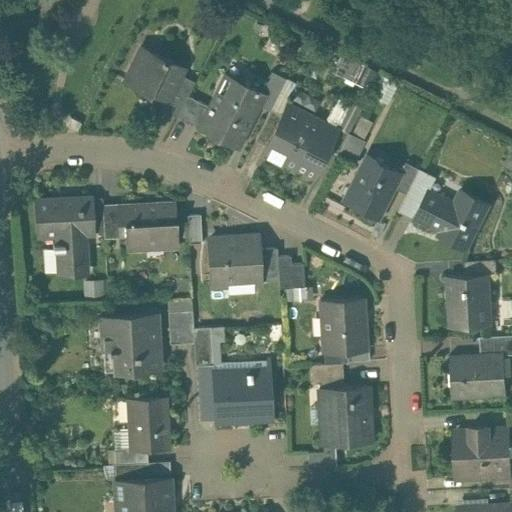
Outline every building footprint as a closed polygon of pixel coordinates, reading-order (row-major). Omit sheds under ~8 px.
[(184,66),(140,45),(123,80),(150,93),(151,91),(166,98),(165,100),(167,101),(180,74),(184,66)] [(264,92),(225,72),(225,74),(228,75),(220,91),(217,89),(209,106),(198,127),(199,128),(203,121),(224,131),(220,139),(236,147),(264,92)] [(180,74),(167,101),(165,100),(161,108),(177,116),(187,95),(195,81),(180,74)] [(209,106),(187,95),(177,116),(198,127),(209,106)] [(335,127),(287,103),(281,114),(265,145),(256,163),(258,164),(264,153),(311,177),(326,147),(336,128),(335,127)] [(281,114),(270,108),(254,139),(265,145),(281,114)] [(81,122),(70,117),(66,124),(77,130),(81,122)] [(348,131),(336,125),(335,127),(336,128),(326,147),(337,152),(338,151),(347,134),(348,131)] [(361,141),(347,134),(338,151),(353,158),(361,141)] [(400,172),(366,154),(352,180),(356,182),(346,201),(378,217),(394,186),(401,172),(400,172)] [(419,168),(406,161),(400,172),(401,172),(394,186),(407,193),(419,168)] [(407,193),(398,210),(414,218),(415,217),(414,216),(428,188),(429,189),(436,176),(419,168),(407,193)] [(429,189),(428,188),(414,216),(415,217),(446,233),(444,237),(465,247),(488,203),(461,189),(454,201),(429,189)] [(74,200),(62,200),(62,198),(36,199),(38,235),(56,234),(57,242),(53,242),(53,247),(57,247),(58,270),(86,269),(84,233),(92,232),(90,198),(90,196),(74,197),(74,200)] [(102,197),(90,198),(92,231),(104,230),(103,205),(102,197)] [(155,204),(148,204),(148,202),(117,204),(118,223),(125,222),(126,249),(146,248),(146,239),(174,238),(175,247),(177,247),(175,201),(155,202),(155,204)] [(117,204),(103,205),(104,230),(104,237),(118,236),(118,223),(117,204)] [(200,213),(187,214),(189,243),(201,242),(200,213)] [(258,236),(208,239),(210,283),(228,282),(228,277),(253,275),(253,280),(260,280),(259,248),(258,236)] [(277,247),(259,248),(260,280),(278,279),(277,255),(277,247)] [(290,255),(277,255),(278,279),(279,287),(304,286),(303,262),(290,263),(290,255)] [(495,258),(463,260),(464,274),(487,273),(487,274),(496,273),(495,258)] [(464,274),(447,275),(449,304),(453,304),(454,325),(490,323),(487,274),(487,273),(464,274)] [(253,275),(228,277),(228,282),(228,291),(254,290),(253,280),(253,275)] [(362,296),(320,299),(323,351),(347,349),(365,348),(362,296)] [(192,309),(168,311),(170,343),(194,342),(193,327),(192,309)] [(156,311),(100,315),(103,371),(159,367),(156,311)] [(212,326),(193,327),(194,342),(195,364),(213,363),(212,326)] [(511,333),(479,335),(480,353),(504,352),(504,354),(511,353),(511,333)] [(365,348),(347,349),(348,360),(369,359),(368,348),(365,348)] [(347,349),(323,351),(324,363),(342,362),(348,361),(348,360),(347,349)] [(480,353),(451,355),(451,354),(449,354),(452,397),(453,397),(453,395),(504,393),(504,394),(506,394),(504,354),(504,352),(480,353)] [(324,363),(310,363),(311,383),(323,382),(343,381),(342,362),(324,363)] [(246,375),(213,377),(215,419),(247,417),(247,416),(270,414),(270,416),(271,416),(269,370),(250,371),(250,366),(245,366),(246,375)] [(367,384),(343,385),(343,381),(323,382),(324,386),(319,387),(319,388),(324,388),(326,421),(321,422),(322,443),(333,442),(370,440),(367,384)] [(165,396),(128,398),(130,447),(130,448),(147,447),(168,446),(165,396)] [(508,426),(488,428),(487,424),(469,425),(470,430),(454,431),(456,475),(488,474),(488,475),(509,475),(510,475),(508,426)] [(333,442),(322,443),(322,450),(307,451),(308,467),(335,465),(333,442)] [(147,447),(130,448),(130,447),(115,448),(115,463),(147,461),(147,447)] [(115,463),(113,463),(114,479),(170,476),(169,460),(147,461),(115,463)] [(170,476),(114,479),(115,501),(121,500),(121,511),(171,511),(171,506),(170,495),(171,495),(170,476)] [(511,511),(511,507),(511,503),(485,504),(486,506),(458,508),(458,511),(511,511)]
